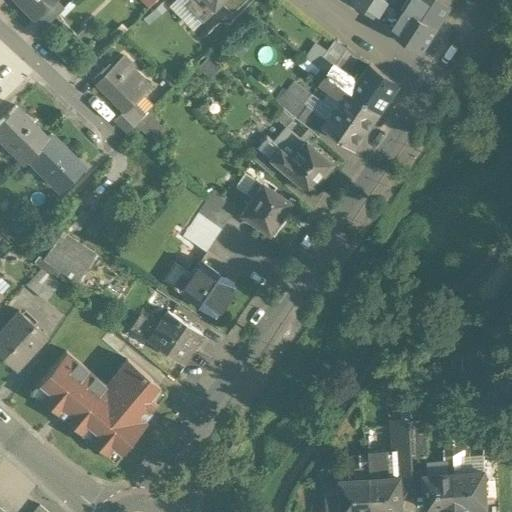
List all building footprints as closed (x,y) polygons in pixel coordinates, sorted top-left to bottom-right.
[(12,0),(31,20),(32,19),(51,0),(12,0)] [(54,0),(51,0),(32,19),(41,28),(62,8),(54,0)] [(190,0),(189,0),(175,0),(169,6),(192,28),(205,15),(190,0)] [(189,0),(190,0),(203,0),(212,9),(219,2),(220,0),(189,0)] [(190,0),(205,15),(212,9),(203,0),(190,0)] [(246,0),(220,0),(219,2),(231,14),(246,0)] [(364,0),(359,8),(372,18),(379,9),(384,0),(364,0)] [(410,3),(405,0),(389,0),(405,10),(410,3)] [(450,7),(438,0),(411,0),(410,3),(405,10),(435,30),(450,7)] [(379,9),(372,18),(391,32),(396,23),(393,17),(390,17),(379,9)] [(435,30),(405,10),(396,23),(391,32),(420,53),(435,30)] [(316,67),(326,76),(333,67),(356,83),(369,64),(337,41),(326,54),(314,45),(305,57),(316,67)] [(121,57),(94,84),(122,112),(130,104),(147,87),(129,68),(130,66),(121,57)] [(398,86),(369,64),(356,83),(350,92),(379,113),(380,113),(398,86)] [(326,76),(316,67),(306,83),(327,96),(313,118),(311,120),(323,129),(348,91),(326,76)] [(356,83),(333,67),(326,76),(348,91),(350,92),(356,83)] [(350,92),(348,91),(323,129),(326,131),(354,150),(379,113),(350,92)] [(319,141),(326,131),(323,129),(311,120),(313,118),(281,92),(272,101),(319,141)] [(122,112),(114,120),(125,131),(141,115),(130,104),(122,112)] [(46,136),(14,105),(0,118),(0,143),(3,141),(22,161),(26,157),(46,136)] [(144,114),(134,124),(143,133),(153,123),(144,114)] [(280,123),(265,139),(278,151),(289,161),(304,143),(280,123)] [(82,165),(50,132),(46,136),(26,157),(58,189),(82,165)] [(278,151),(265,139),(256,150),(269,162),(269,161),(278,151)] [(330,166),(304,143),(289,161),(280,171),(307,194),(330,166)] [(269,162),(256,150),(249,158),(270,177),(277,168),(269,161),(269,162)] [(289,161),(278,151),(269,161),(277,168),(280,171),(289,161)] [(287,205),(255,182),(246,195),(252,200),(240,216),(272,238),(283,223),(277,219),(287,205)] [(234,207),(214,190),(207,201),(226,218),(234,207)] [(226,218),(207,201),(198,215),(220,230),(228,219),(226,218)] [(220,230),(198,215),(184,237),(206,251),(220,230)] [(94,255),(62,233),(44,259),(76,281),(94,255)] [(234,285),(200,262),(190,277),(180,292),(185,295),(214,314),(223,301),(224,301),(234,285)] [(190,277),(172,265),(156,289),(179,305),(185,295),(180,292),(190,277)] [(59,283),(41,267),(26,283),(44,300),(59,283)] [(17,310),(0,329),(0,355),(14,368),(44,335),(17,310)] [(201,335),(167,313),(157,328),(148,342),(182,364),(201,335)] [(157,328),(140,316),(130,330),(148,342),(157,328)] [(107,387),(65,351),(31,391),(57,412),(57,411),(64,416),(63,418),(113,460),(137,431),(135,430),(144,419),(141,417),(163,392),(157,387),(158,385),(126,358),(116,369),(117,376),(107,387)] [(410,420),(390,421),(392,453),(399,471),(412,471),(411,451),(410,420)] [(424,420),(410,420),(411,451),(412,471),(428,470),(424,420)] [(494,420),(471,420),(471,442),(493,442),(494,420)] [(462,448),(452,449),(453,461),(459,461),(463,460),(462,448)] [(452,449),(443,449),(443,462),(448,461),(453,461),(452,449)] [(387,452),(369,453),(369,454),(370,478),(389,477),(387,452)] [(369,453),(359,454),(359,467),(363,467),(364,479),(370,478),(369,454),(369,453)] [(399,471),(399,476),(400,476),(401,497),(425,496),(424,475),(428,475),(428,470),(412,471),(399,471)] [(460,473),(454,473),(456,509),(486,507),(484,471),(460,473)] [(428,475),(424,475),(425,496),(426,511),(456,509),(454,473),(448,474),(428,475)] [(389,477),(370,478),(372,511),(402,511),(401,497),(400,476),(399,476),(389,477)] [(364,479),(340,480),(342,511),(372,511),(370,478),(364,479)] [(342,511),(340,480),(322,482),(323,511),(342,511)]
